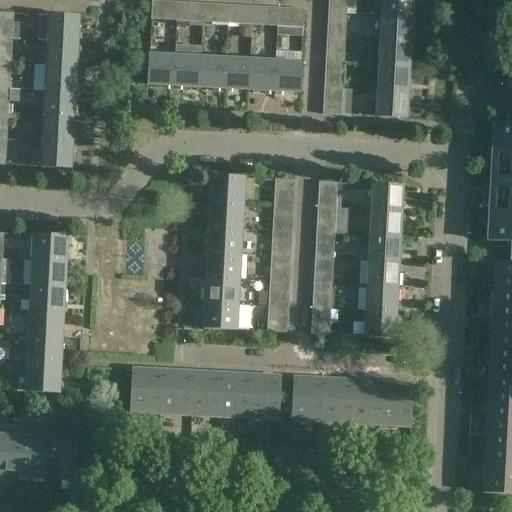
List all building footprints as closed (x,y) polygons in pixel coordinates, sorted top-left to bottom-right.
[(330,0),(330,16),(347,16),(356,17),(356,0),(330,0)] [(414,0),(383,0),(383,18),(413,20),(414,0)] [(178,23),(178,5),(153,4),(152,22),(178,23)] [(204,6),(178,5),(178,23),(203,24),(204,6)] [(229,8),(204,6),(203,24),(228,26),(229,8)] [(254,9),(229,8),(228,26),(253,27),(254,9)] [(254,9),(253,27),(278,28),(279,11),(254,9)] [(279,11),(278,28),(278,37),(302,39),(303,30),(304,12),(279,11)] [(0,14),(0,39),(13,41),(14,15),(0,14)] [(347,16),(330,16),(329,39),(345,40),(347,16)] [(48,42),(78,44),(80,19),(40,17),(38,42),(48,42)] [(413,20),(383,18),(382,42),(412,43),(413,20)] [(13,41),(0,39),(0,64),(11,65),(13,41)] [(345,40),(329,39),(327,65),(344,66),(354,66),(355,57),(345,56),(345,40)] [(78,44),(48,42),(47,67),(77,69),(78,44)] [(412,43),(382,42),(380,68),(410,70),(412,43)] [(174,89),(176,58),(151,57),(149,87),(174,89)] [(201,60),(176,58),(174,89),(199,90),(201,60)] [(226,61),(201,60),(199,90),(225,91),(226,61)] [(226,61),(225,91),(250,93),(251,62),(226,61)] [(251,62),(250,93),(275,94),(276,63),(251,62)] [(276,63),(275,94),(302,95),(303,65),(276,63)] [(0,64),(0,91),(10,92),(11,65),(0,64)] [(344,66),(327,65),(326,90),(343,91),(344,66)] [(47,67),(45,93),(76,95),(77,69),(47,67)] [(380,68),(379,93),(409,94),(410,70),(380,68)] [(343,91),(326,90),(324,117),(341,117),(350,117),(352,91),(343,91)] [(0,91),(0,116),(8,117),(10,92),(0,91)] [(45,93),(44,118),(74,120),(76,95),(45,93)] [(409,94),(379,93),(377,119),(407,121),(409,94)] [(8,117),(0,116),(0,141),(7,142),(8,117)] [(74,120),(44,118),(42,144),(73,146),(74,120)] [(511,265),(496,264),(483,496),(511,497),(511,120),(511,121),(511,127),(495,126),(494,144),(499,144),(499,155),(493,155),(493,158),(499,158),(498,168),(492,167),(491,201),(496,201),(496,212),(490,212),(490,215),(496,215),(495,226),(490,226),(489,243),(511,244),(511,265)] [(73,146),(42,144),(41,170),(71,171),(73,146)] [(212,179),(211,206),(244,208),(245,191),(255,191),(255,182),(212,179)] [(274,210),(294,210),(295,184),(275,183),(274,210)] [(318,212),(336,212),(337,199),(338,186),(319,185),(318,212)] [(372,214),(401,216),(403,190),(373,188),(372,214)] [(244,208),(211,206),(209,231),(242,233),(244,208)] [(274,210),(272,234),(292,235),(294,210),(274,210)] [(336,212),(318,212),(317,237),(335,237),(336,212)] [(401,216),(372,214),(371,239),(400,241),(401,216)] [(209,231),(208,256),(241,258),(242,233),(209,231)] [(292,235),(272,234),(271,259),(291,260),(292,235)] [(335,237),(317,237),(315,261),(334,262),(335,237)] [(34,238),(33,263),(67,265),(69,240),(34,238)] [(400,241),(371,239),(369,264),(399,265),(400,241)] [(208,256),(207,280),(240,282),(241,258),(208,256)] [(291,260),(271,259),(270,283),(290,284),(291,260)] [(315,261),(314,285),(332,286),(334,262),(315,261)] [(33,263),(31,286),(66,288),(67,265),(33,263)] [(399,265),(369,264),(368,288),(397,289),(399,265)] [(207,280),(205,304),(239,306),(240,282),(207,280)] [(270,283),(268,307),(288,308),(290,284),(270,283)] [(332,286),(314,285),(313,309),(331,310),(332,286)] [(66,288),(31,286),(30,310),(65,312),(66,288)] [(397,289),(368,288),(367,312),(396,313),(397,289)] [(239,306),(205,304),(204,331),(237,333),(239,306)] [(288,308),(268,307),(267,334),(287,335),(288,308)] [(331,310),(313,309),(311,337),(337,337),(338,312),(331,312),(331,310)] [(30,310),(28,339),(63,341),(65,312),(30,310)] [(396,313),(367,312),(365,340),(395,342),(396,313)] [(28,339),(27,364),(61,366),(63,341),(28,339)] [(61,366),(27,364),(26,377),(18,377),(17,394),(60,396),(61,366)] [(160,416),(162,373),(134,372),(131,415),(160,416)] [(192,375),(162,373),(160,416),(190,418),(192,375)] [(192,375),(190,418),(218,419),(221,376),(192,375)] [(250,378),(221,376),(218,419),(247,421),(250,378)] [(250,378),(247,421),(279,422),(281,379),(250,378)] [(320,425),(323,382),(296,380),(293,423),(320,425)] [(323,382),(320,425),(349,426),(351,383),(323,382)] [(381,385),(351,383),(349,426),(378,428),(381,385)] [(413,387),(381,385),(378,428),(411,429),(413,387)] [(17,438),(0,437),(0,477),(15,479),(17,438)] [(17,438),(15,479),(45,480),(48,440),(17,438)] [(77,441),(48,440),(45,480),(75,482),(77,441)]
